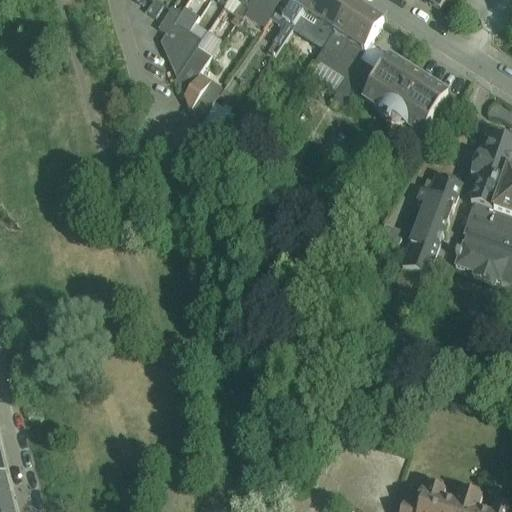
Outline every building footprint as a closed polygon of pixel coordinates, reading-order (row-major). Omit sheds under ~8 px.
[(221,0),(218,5),(226,10),(232,0),(221,0)] [(232,0),(226,10),(223,14),(236,22),(232,29),(238,32),(245,22),(256,0),(232,0)] [(256,0),(245,22),(266,35),(272,26),(288,0),(256,0)] [(284,33),(267,57),(276,62),(293,36),(316,0),(288,0),(272,26),(284,33)] [(342,0),(316,0),(293,36),(324,55),(354,8),(342,0)] [(416,0),(441,16),(451,0),(416,0)] [(321,71),(314,82),(339,98),(332,107),(346,115),(348,111),(356,98),(383,56),(371,49),(385,27),(354,8),(324,55),(316,68),(321,71)] [(171,17),(160,35),(167,40),(162,49),(178,84),(203,46),(189,37),(177,29),(183,19),(173,13),(171,17)] [(203,46),(178,84),(185,103),(202,80),(224,48),(208,37),(203,46)] [(383,56),(356,98),(365,104),(364,107),(377,115),(380,118),(382,122),(385,126),(389,130),(393,132),(397,134),(401,135),(407,134),(423,145),(451,99),(383,56)] [(202,80),(185,103),(191,118),(211,86),(202,80)] [(211,86),(191,118),(198,133),(224,94),(211,86)] [(459,263),(455,272),(474,279),(473,283),(497,292),(498,288),(511,292),(511,176),(508,175),(507,178),(505,178),(506,176),(490,170),(483,190),(476,211),(477,211),(475,216),(473,216),(464,243),(467,243),(465,249),(464,248),(460,257),(459,257),(457,263),(459,263)] [(424,211),(386,318),(405,326),(422,281),(430,285),(448,237),(465,192),(436,181),(433,188),(428,186),(417,209),(424,211)] [(335,224),(327,240),(350,252),(358,236),(335,224)] [(10,511),(3,478),(0,478),(0,511),(10,511)] [(404,508),(402,511),(482,511),(484,506),(460,498),(457,508),(445,505),(447,499),(428,493),(426,498),(412,494),(407,509),(404,508)]
